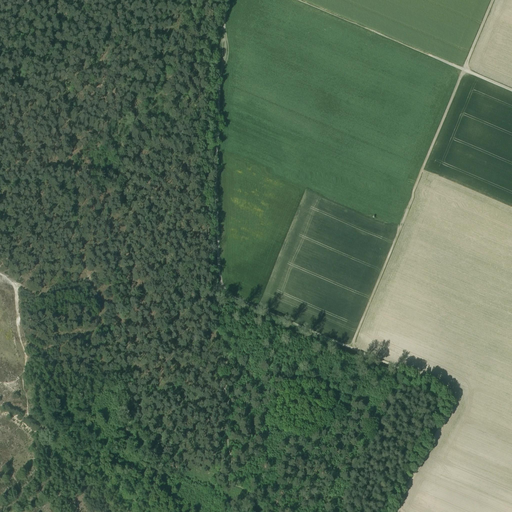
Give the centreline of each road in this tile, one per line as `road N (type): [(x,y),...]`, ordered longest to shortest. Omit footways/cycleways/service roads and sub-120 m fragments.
road 1 (track): [(350,345),(463,70)]
road 2 (track): [(229,0),(216,171),(222,289)]
road 3 (track): [(350,345),(455,396),(393,511)]
road 4 (track): [(299,0),(463,70)]
road 5 (track): [(222,289),(350,345)]
